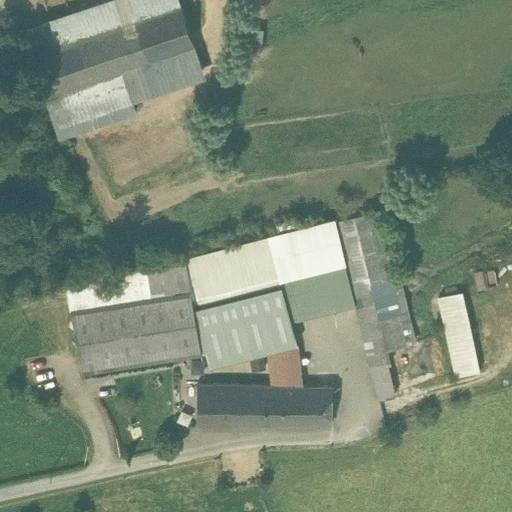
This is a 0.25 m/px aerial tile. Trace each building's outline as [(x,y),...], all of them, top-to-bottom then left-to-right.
[(31,54),(181,3),(179,0),(103,0),(22,28),(31,54)] [(121,71),(195,45),(181,3),(31,54),(46,96),(121,71)] [(121,71),(128,92),(203,67),(195,45),(121,71)] [(128,92),(121,71),(46,96),(56,126),(131,101),(128,92)] [(356,303),(380,399),(396,395),(386,348),(417,342),(385,208),(336,220),(348,272),(356,303)] [(348,272),(336,220),(185,259),(191,287),(198,314),(284,294),(282,287),(348,272)] [(185,259),(68,281),(72,307),(191,287),(185,259)] [(292,319),(356,303),(348,272),(282,287),(284,294),(285,294),(292,319)] [(191,287),(72,307),(83,370),(206,349),(198,314),(191,287)] [(456,374),(481,369),(463,290),(439,295),(456,374)] [(285,294),(284,294),(198,314),(206,349),(210,364),(268,350),(299,342),(292,319),(285,294)] [(301,385),(299,342),(268,350),(273,383),(273,384),(301,385)] [(237,381),(198,382),(199,427),(331,423),(333,385),(301,385),(273,384),(273,383),(237,381)]
